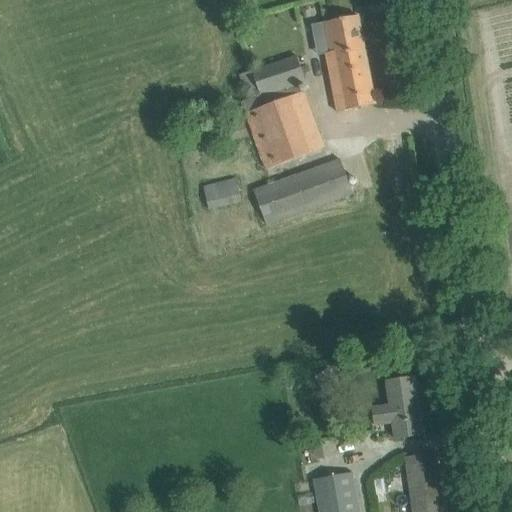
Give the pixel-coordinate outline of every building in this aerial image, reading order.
[(331,52),(326,53),(337,113),(376,105),(358,16),(325,23),(331,52)] [(239,75),(247,100),(241,102),(266,169),(323,149),(303,92),(301,93),(298,84),(305,82),(297,57),(239,75)] [(254,192),(267,226),(353,194),(341,160),(254,192)] [(204,186),(210,210),(241,203),(235,178),(204,186)] [(330,368),(315,377),(326,394),(340,385),(330,368)] [(373,408),(375,426),(392,423),(394,439),(423,434),(415,378),(386,383),(389,406),(373,408)] [(406,457),(413,511),(443,511),(435,453),(415,456),(406,457)] [(316,481),(321,511),(357,511),(351,474),(316,481)]
